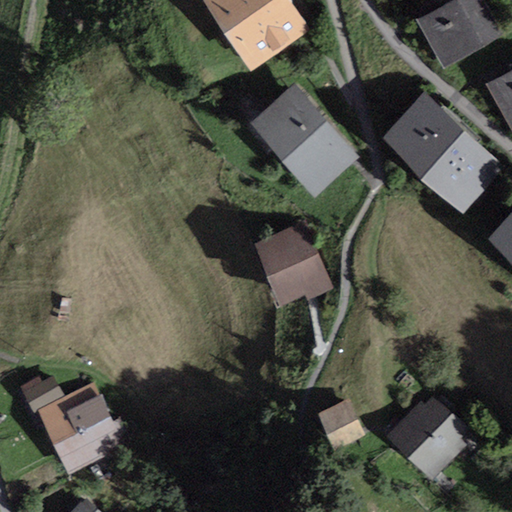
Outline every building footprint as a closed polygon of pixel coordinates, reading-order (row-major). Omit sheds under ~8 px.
[(224,0),(230,9),(225,11),(230,23),(239,32),(244,29),(259,52),(304,22),(289,1),(290,0),(224,0)] [(458,0),(427,17),(449,57),(497,30),(480,0),(458,0)] [(511,72),(496,82),(511,109),(511,72)] [(296,91),(267,116),(286,138),(280,143),(313,182),(348,153),(346,151),(351,147),(307,94),(302,99),(296,91)] [(426,96),(397,130),(466,197),(497,164),(474,142),(479,137),(455,114),(450,119),(426,96)] [(511,219),(500,232),(511,242),(511,219)] [(286,292),(325,276),(305,226),(266,241),(286,292)] [(46,405),(65,397),(54,376),(44,381),(41,374),(27,382),(39,405),(44,402),(46,405)] [(61,438),(110,414),(95,383),(65,397),(46,405),(61,438)] [(428,404),(423,400),(394,429),(438,470),(466,442),(460,436),(470,426),(437,395),(428,404)] [(341,438),(361,429),(348,400),(328,409),(341,438)] [(110,414),(61,438),(74,466),(123,442),(118,432),(127,428),(121,416),(113,420),(110,414)] [(102,511),(90,500),(77,511),(102,511)]
